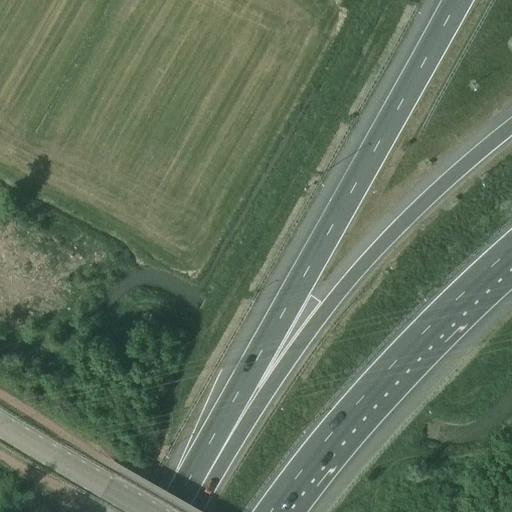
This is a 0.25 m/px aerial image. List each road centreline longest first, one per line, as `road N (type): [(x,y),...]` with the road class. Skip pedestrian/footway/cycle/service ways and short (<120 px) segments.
road 1 (motorway): [(458,0),(171,511)]
road 2 (motorway): [(511,128),(419,208),(344,289),(198,511)]
road 3 (motorway): [(271,511),(383,374),(511,249)]
road 4 (tertiary): [(144,511),(0,425)]
